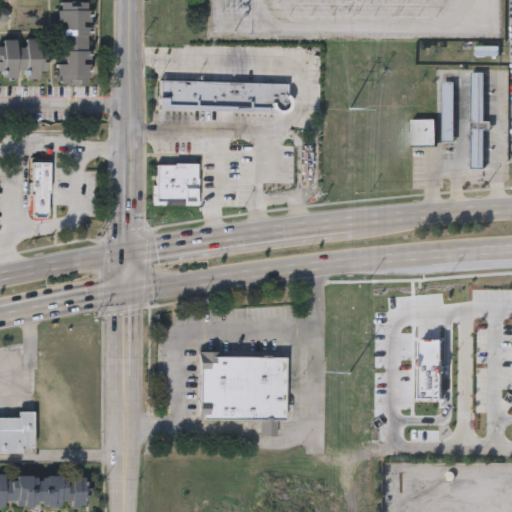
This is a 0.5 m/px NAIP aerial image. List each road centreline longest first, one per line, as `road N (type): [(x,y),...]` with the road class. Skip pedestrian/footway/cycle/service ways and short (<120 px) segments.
road 1 (primary): [(124,287),(511,252)]
road 2 (tertiary): [(125,253),(129,0)]
road 3 (primary): [(354,226),(125,253)]
road 4 (tertiary): [(123,511),(124,287)]
road 5 (primary): [(511,208),(354,226)]
road 6 (primary): [(0,315),(124,287)]
road 7 (primary): [(125,253),(0,274)]
